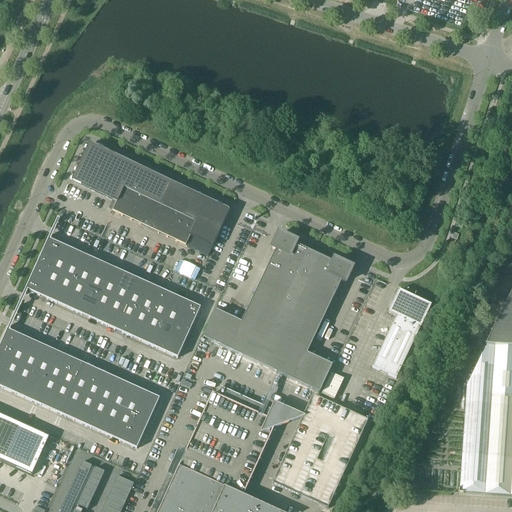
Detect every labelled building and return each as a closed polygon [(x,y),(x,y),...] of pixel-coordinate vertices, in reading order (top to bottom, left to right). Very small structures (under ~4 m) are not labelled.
[(89,145),(72,182),(112,201),(110,205),(114,207),(112,212),(186,247),(190,237),(212,248),(223,225),(225,226),(227,222),(225,221),(230,211),(180,188),(180,187),(173,184),(163,179),(157,176),(157,177),(89,145)] [(345,283),(352,269),(334,261),(333,263),(295,245),(296,243),(279,234),(272,249),(276,251),(268,266),(301,282),(308,266),(341,282),(345,283)] [(39,262),(37,265),(50,271),(62,246),(49,240),(39,262)] [(50,271),(63,277),(74,252),(62,246),(50,271)] [(75,282),(87,257),(74,252),(63,277),(75,282)] [(75,282),(88,288),(99,263),(87,257),(75,282)] [(101,294),(112,269),(99,263),(88,288),(101,294)] [(39,296),(50,271),(37,265),(36,268),(37,268),(27,290),(39,296)] [(268,266),(257,290),(290,306),(293,298),(301,282),(268,266)] [(301,282),(293,298),(326,314),(341,282),(308,266),(301,282)] [(101,294),(113,300),(124,274),(112,269),(101,294)] [(39,296),(50,301),(52,302),(63,277),(50,271),(39,296)] [(137,280),(124,274),(113,300),(126,305),(137,280)] [(52,302),(62,307),(64,307),(75,282),(63,277),(52,302)] [(150,286),(137,280),(126,305),(138,311),(150,286)] [(77,313),(88,288),(75,282),(64,307),(75,312),(77,313)] [(138,311),(151,317),(162,292),(150,286),(138,311)] [(89,319),(101,294),(88,288),(77,313),(88,318),(89,319)] [(257,290),(249,307),(282,323),(290,306),(257,290)] [(420,329),(431,306),(413,298),(413,299),(407,296),(408,295),(398,291),(388,313),(396,317),(372,368),(396,380),(420,329)] [(466,387),(459,493),(511,497),(511,291),(485,346),(486,346),(466,387)] [(151,317),(163,322),(175,297),(162,292),(151,317)] [(102,324),(113,300),(101,294),(89,319),(100,324),(102,324)] [(187,303),(175,297),(163,322),(176,328),(187,303)] [(290,306),(282,323),(314,338),(326,314),(293,298),(290,306)] [(114,330),(126,305),(113,300),(102,324),(113,329),(114,330)] [(187,303),(176,328),(190,334),(202,310),(187,303)] [(125,335),(127,336),(138,311),(126,305),(114,330),(125,335)] [(249,307),(241,323),(274,339),(282,323),(249,307)] [(151,317),(138,311),(127,336),(138,341),(140,342),(151,317)] [(216,312),(203,339),(261,366),(274,339),(241,323),(216,312)] [(151,317),(140,342),(150,347),(152,347),(163,322),(151,317)] [(163,352),(165,353),(176,328),(163,322),(152,347),(163,352)] [(282,323),(274,339),(307,354),(314,338),(282,323)] [(179,360),(190,334),(176,328),(165,353),(179,360)] [(7,333),(0,347),(0,357),(9,362),(21,337),(11,333),(8,331),(7,333)] [(23,338),(21,337),(9,362),(22,368),(33,342),(23,338)] [(274,339),(261,366),(319,394),(332,366),(307,354),(274,339)] [(22,368),(35,373),(46,348),(35,343),(33,342),(22,368)] [(35,373),(47,379),(59,354),(48,349),(46,348),(35,373)] [(60,355),(59,354),(47,379),(60,385),(71,359),(60,355)] [(0,382),(9,362),(0,357),(0,382)] [(60,385),(72,390),(84,365),(73,360),(71,359),(60,385)] [(22,368),(9,362),(0,382),(0,387),(11,393),(22,368)] [(84,365),(72,390),(85,396),(96,371),(85,366),(84,365)] [(22,368),(11,393),(12,393),(23,398),(35,373),(22,368)] [(98,372),(96,371),(85,396),(97,402),(109,377),(98,372)] [(36,404),(47,379),(35,373),(23,398),(25,399),(36,404)] [(97,402),(110,408),(121,382),(111,377),(109,377),(97,402)] [(48,410),(60,385),(47,379),(36,404),(38,405),(48,410)] [(110,408),(123,413),(134,388),(123,383),(121,382),(110,408)] [(72,390),(60,385),(48,410),(50,411),(61,415),(72,390)] [(273,429),(274,429),(305,418),(305,417),(274,403),(271,410),(221,387),(217,396),(212,394),(158,511),(276,511),(243,497),(273,429)] [(136,389),(134,388),(123,413),(135,419),(147,394),(136,389)] [(74,421),(85,396),(72,390),(61,415),(63,416),(74,421)] [(159,399),(148,394),(147,394),(135,419),(148,425),(159,399)] [(74,421),(75,422),(86,427),(97,402),(85,396),(74,421)] [(97,402),(86,427),(88,428),(99,433),(110,408),(97,402)] [(111,438),(123,413),(110,408),(99,433),(100,433),(111,438)] [(111,438),(113,439),(124,444),(135,419),(123,413),(111,438)] [(0,461),(32,476),(49,438),(0,415),(0,461)] [(137,450),(148,425),(135,419),(124,444),(126,445),(137,450)] [(82,511),(77,509),(78,506),(87,511),(104,473),(82,463),(59,511),(82,511)] [(115,483),(131,490),(134,484),(117,477),(115,483)] [(131,490),(115,483),(112,488),(128,496),(131,490)] [(128,496),(112,488),(109,494),(126,502),(128,496)] [(123,508),(126,502),(109,494),(107,500),(123,508)] [(116,511),(120,511),(123,508),(107,500),(104,506),(116,511)]
